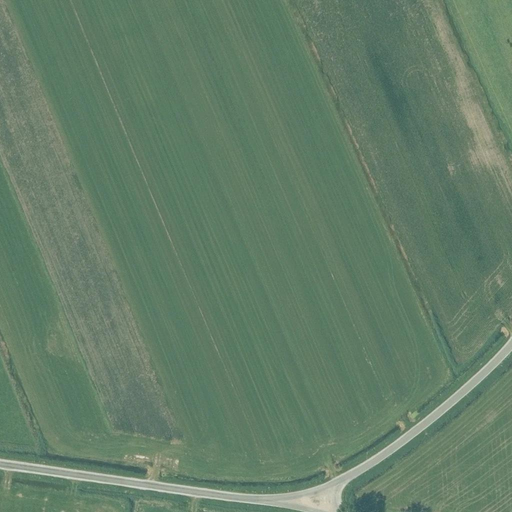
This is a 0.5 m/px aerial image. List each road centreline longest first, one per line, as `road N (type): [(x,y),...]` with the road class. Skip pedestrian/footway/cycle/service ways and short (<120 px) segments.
road 1 (unclassified): [(0,464),(265,501)]
road 2 (unclassified): [(336,483),(405,441),(511,345)]
